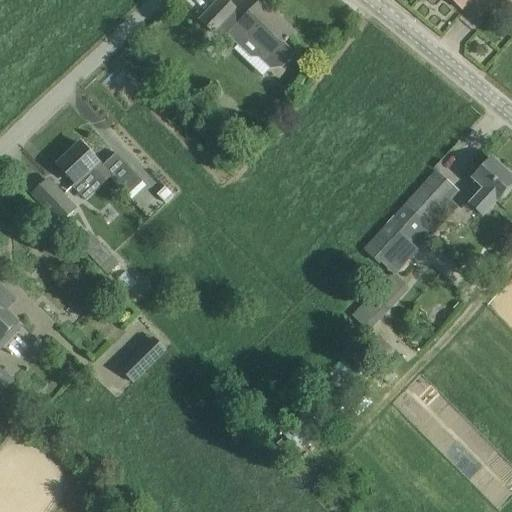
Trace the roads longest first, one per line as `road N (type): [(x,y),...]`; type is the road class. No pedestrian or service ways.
road 1 (unclassified): [(0,142),(152,0)]
road 2 (tertiary): [(511,112),(371,0)]
